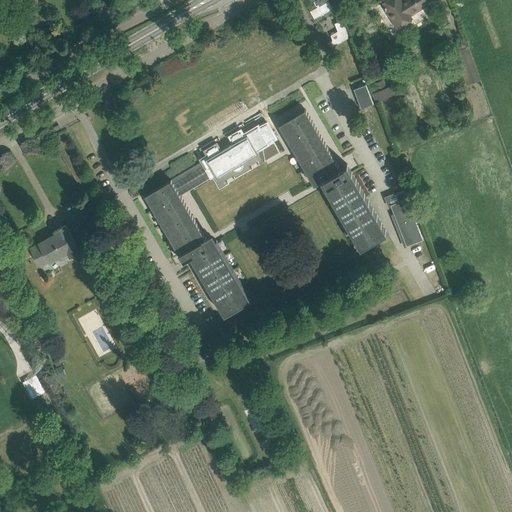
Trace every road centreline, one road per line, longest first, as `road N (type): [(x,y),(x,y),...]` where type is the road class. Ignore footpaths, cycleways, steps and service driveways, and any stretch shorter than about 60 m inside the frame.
road 1 (residential): [(0,144),(250,0)]
road 2 (secondary): [(0,120),(207,0)]
road 3 (residential): [(0,97),(175,0)]
